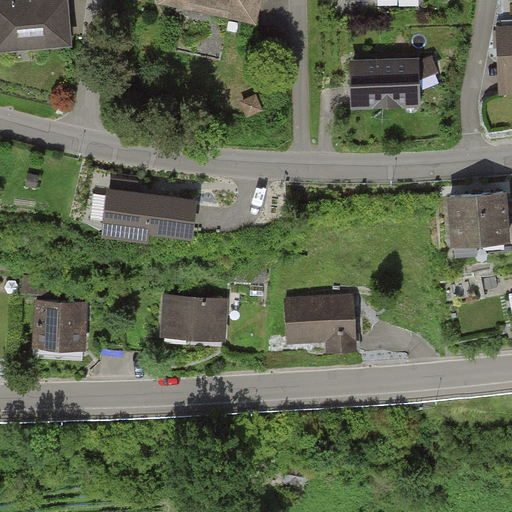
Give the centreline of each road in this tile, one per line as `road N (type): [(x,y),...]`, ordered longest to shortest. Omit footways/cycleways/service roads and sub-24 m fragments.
road 1 (residential): [(511,158),(304,169),(184,160),(0,121)]
road 2 (residential): [(0,398),(511,369)]
